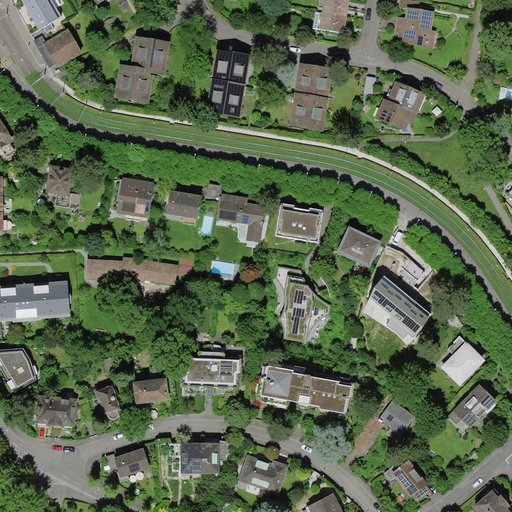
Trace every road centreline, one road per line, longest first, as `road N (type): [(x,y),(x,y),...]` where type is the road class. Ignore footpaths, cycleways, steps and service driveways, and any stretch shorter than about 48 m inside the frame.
road 1 (residential): [(0,60),(40,102),(79,126),(333,173),(400,202),(476,274),(511,333)]
road 2 (residential): [(377,511),(312,454),(263,433),(210,424),(154,429),(46,465)]
road 3 (residential): [(194,0),(213,27),(234,37),(364,55)]
road 4 (residential): [(511,149),(438,81),(364,55)]
